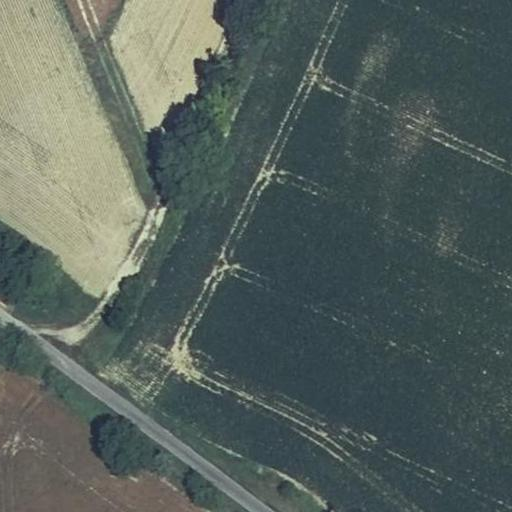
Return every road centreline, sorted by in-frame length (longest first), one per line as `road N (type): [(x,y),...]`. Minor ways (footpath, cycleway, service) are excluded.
road 1 (track): [(56,357),(102,314),(134,268),(259,0)]
road 2 (unclassified): [(0,317),(263,511)]
